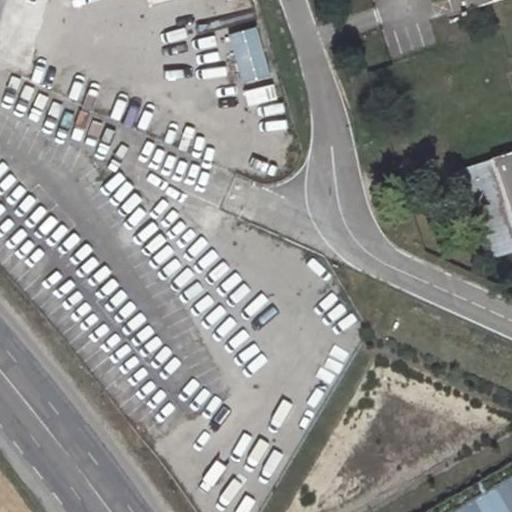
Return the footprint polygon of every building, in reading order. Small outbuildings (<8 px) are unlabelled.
[(452,0),(456,10),(487,0),(452,0)] [(256,25),(227,32),(239,81),(268,74),(256,25)] [(400,67),(409,99),(458,86),(450,54),(400,67)] [(511,222),(511,151),(491,158),(511,222)] [(511,250),(511,222),(491,158),(454,170),(485,260),(511,250)]
